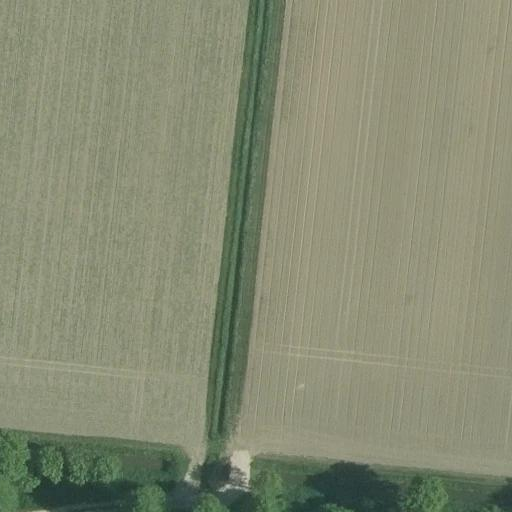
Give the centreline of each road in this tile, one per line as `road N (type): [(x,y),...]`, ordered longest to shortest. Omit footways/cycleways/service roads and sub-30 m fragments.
road 1 (track): [(0,480),(356,511)]
road 2 (track): [(70,511),(185,498),(190,449)]
